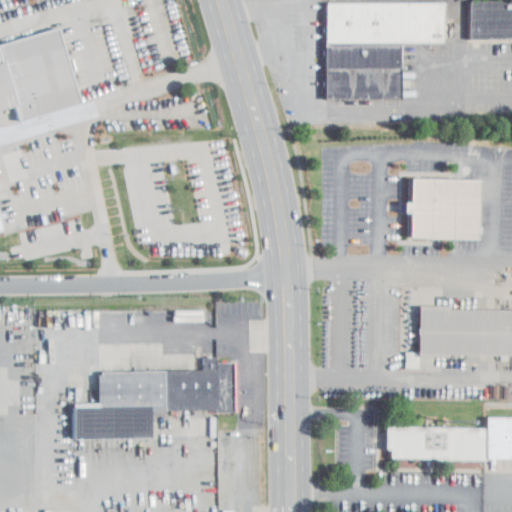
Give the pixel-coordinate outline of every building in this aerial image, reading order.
[(431,0),(314,0),(315,92),(390,92),(390,35),(432,35),(431,0)] [(511,0),(457,0),(458,32),(511,31),(511,0)] [(0,100),(4,100),(7,113),(68,98),(49,22),(0,33),(0,100)] [(469,173),(400,171),(399,195),(393,195),(393,206),(399,206),(398,230),(467,232),(469,173)] [(511,348),(511,302),(408,301),(408,347),(511,348)] [(408,345),(394,345),(394,362),(408,362),(408,345)] [(62,432),(140,431),(139,404),(223,403),(223,355),(206,356),(206,350),(191,350),(191,363),(86,364),(87,396),(62,397),(62,432)] [(511,453),(511,410),(475,410),(475,421),(375,419),(375,443),(380,443),(379,452),(448,453),(448,452),(511,453)]
